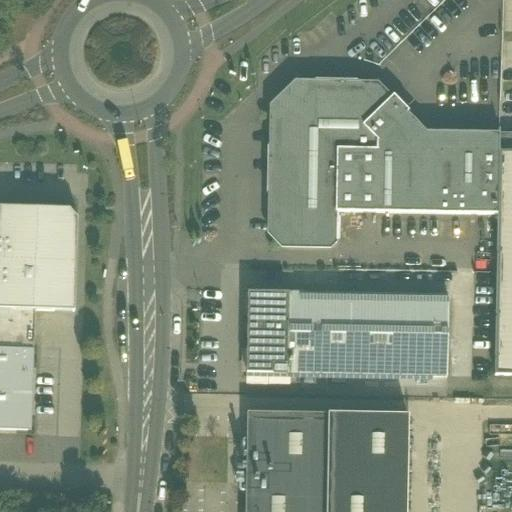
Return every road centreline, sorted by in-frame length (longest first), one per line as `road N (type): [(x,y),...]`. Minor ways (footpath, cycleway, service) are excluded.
road 1 (tertiary): [(140,487),(161,347),(156,108)]
road 2 (tertiary): [(120,118),(135,273),(140,487)]
